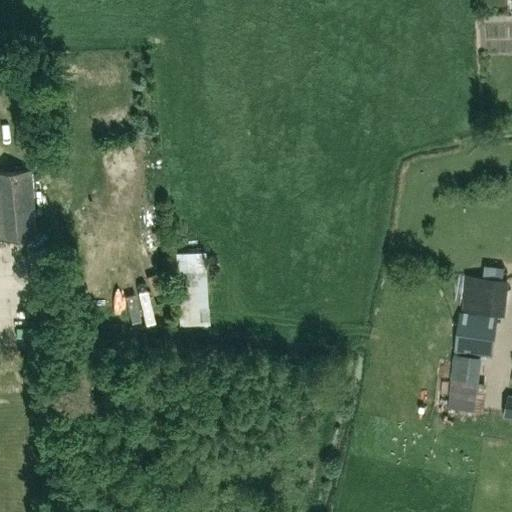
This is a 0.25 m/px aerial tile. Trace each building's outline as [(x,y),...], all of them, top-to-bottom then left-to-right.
[(127,142),(126,191),(148,192),(150,143),(127,142)] [(0,240),(35,237),(29,170),(0,172),(0,240)] [(44,242),(20,243),(22,280),(46,278),(44,242)] [(215,259),(185,260),(188,313),(217,312),(215,259)] [(142,262),(143,273),(166,271),(166,261),(142,262)] [(509,280),(465,274),(461,311),(504,316),(509,280)] [(497,318),(459,312),(453,351),(491,357),(497,318)] [(450,378),(447,407),(474,411),(478,382),(468,380),(471,356),(453,354),(450,378)] [(502,414),(511,416),(511,394),(506,394),(502,414)]
